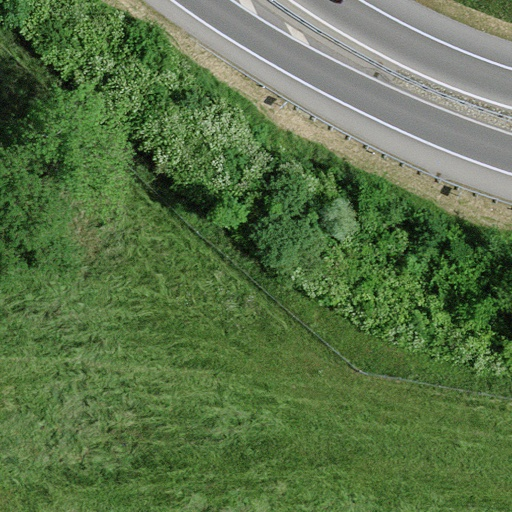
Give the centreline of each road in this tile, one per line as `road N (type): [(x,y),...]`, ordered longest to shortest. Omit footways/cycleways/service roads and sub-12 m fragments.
road 1 (motorway): [(202,0),(340,82),(511,153)]
road 2 (motorway): [(511,87),(428,56),(327,0)]
